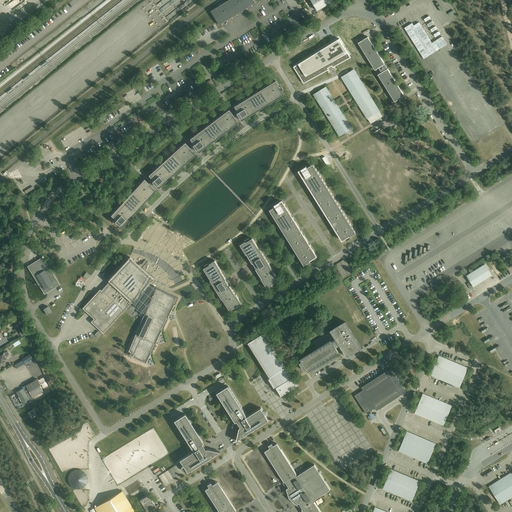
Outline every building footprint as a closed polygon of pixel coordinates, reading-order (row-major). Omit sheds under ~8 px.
[(228,0),(221,5),(219,6),(210,11),(219,25),(253,3),(251,0),(228,0)] [(332,2),(330,0),(310,0),(318,11),(332,2)] [(368,37),(362,40),(358,43),(375,70),(379,67),(382,72),(378,74),(395,102),(404,96),(368,37)] [(332,66),(349,55),(339,38),(295,66),(304,83),(327,68),(326,66),(330,64),(332,66)] [(354,69),(347,74),(341,77),(367,119),(371,124),(382,116),(379,111),(354,69)] [(222,84),(217,76),(212,79),(217,87),(222,84)] [(215,88),(210,80),(206,83),(211,91),(215,88)] [(275,80),(234,106),(237,112),(236,113),(239,118),(241,120),(243,119),(246,118),(245,116),(247,115),(248,116),(257,110),(259,109),(258,108),(261,106),(261,107),(271,101),(271,102),(273,100),(272,99),(275,98),(275,99),(282,94),(278,87),(279,87),(275,80)] [(326,87),(319,91),(313,94),(339,136),(352,128),(326,87)] [(229,109),(189,139),(193,144),(192,145),(196,150),(198,152),(200,150),(202,149),(201,148),(204,146),(204,147),(213,140),(213,141),(215,139),(214,138),(216,136),(217,137),(226,131),(228,130),(227,128),(229,127),(230,128),(237,123),(232,116),(233,115),(229,109)] [(124,145),(119,136),(115,139),(120,147),(124,145)] [(118,149),(113,140),(108,143),(113,152),(118,149)] [(185,142),(148,175),(153,180),(152,181),(156,186),(156,185),(158,188),(160,186),(162,184),(161,183),(163,181),(164,182),(172,175),(174,173),(173,172),(175,170),(176,171),(184,164),(186,162),(185,161),(187,159),(188,160),(194,155),(189,149),(190,148),(185,142)] [(299,171),(301,174),(300,174),(302,176),(303,175),(304,177),(303,178),(309,187),(309,188),(310,190),(312,189),(313,191),(312,192),(318,201),(317,201),(319,203),(320,203),(322,205),(320,205),(326,215),(327,217),(329,216),(330,219),(329,219),(335,229),(336,231),(337,230),(339,232),(338,233),(342,240),(349,236),(350,237),(356,233),(313,164),(307,167),(306,166),(301,169),(299,171)] [(119,225),(121,227),(123,224),(124,225),(125,223),(124,222),(126,220),(127,221),(134,212),(135,213),(136,211),(135,210),(137,208),(138,209),(145,201),(146,201),(147,199),(146,198),(148,196),(149,197),(155,191),(149,185),(149,184),(144,179),(111,215),(116,220),(114,221),(119,225)] [(284,203),(282,201),(280,202),(279,202),(274,205),(275,206),(270,210),(304,265),(310,261),(310,260),(317,256),(312,249),(311,250),(310,247),(311,246),(310,244),(309,245),(304,235),(302,236),(301,234),(302,233),(301,231),(295,221),(294,222),(292,220),(294,219),(293,217),(292,217),(286,208),(285,208),(284,206),(285,205),(284,203)] [(247,254),(252,263),(253,263),(255,266),(254,266),(255,266),(256,269),(262,278),(261,278),(261,279),(267,288),(273,285),(272,284),(278,280),(272,271),(271,271),(270,269),(272,268),(260,249),(258,250),(257,248),(258,248),(252,238),(246,242),(245,241),(240,245),(246,254),(247,254)] [(49,267),(43,257),(42,257),(43,259),(39,262),(38,260),(27,266),(33,277),(34,276),(39,285),(42,290),(44,294),(60,284),(57,281),(49,267)] [(100,289),(95,294),(82,308),(94,318),(91,322),(94,325),(95,324),(96,325),(96,326),(103,333),(132,302),(144,313),(143,315),(143,316),(140,322),(128,351),(130,352),(129,355),(146,363),(143,361),(148,352),(151,353),(156,343),(153,342),(159,329),(162,331),(168,317),(165,316),(171,303),(174,305),(177,298),(157,288),(155,287),(155,286),(155,287),(148,284),(153,278),(149,274),(147,276),(131,261),(132,259),(130,257),(108,280),(111,283),(103,292),(100,289)] [(344,259),(335,265),(342,277),(352,272),(344,259)] [(204,268),(210,278),(211,277),(212,279),(210,280),(222,299),(224,298),(225,300),(224,301),(230,310),(236,306),(237,307),(242,304),(236,294),(236,295),(235,295),(230,285),(229,285),(229,286),(228,283),(227,282),(227,283),(226,280),(220,270),(221,270),(215,260),(210,264),(204,268)] [(485,264),(466,276),(473,286),(492,275),(485,264)] [(51,312),(48,306),(43,309),(47,315),(51,312)] [(270,306),(260,312),(265,320),(275,315),(270,306)] [(361,347),(352,332),(346,322),(345,322),(331,331),(336,339),(332,341),(331,340),(300,360),(301,361),(299,363),(304,370),(306,369),(307,371),(338,351),(337,350),(341,347),(346,356),(347,356),(346,356),(361,347)] [(248,343),(249,343),(270,377),(281,396),(282,396),(281,395),(297,385),(297,386),(298,386),(292,377),(285,367),(286,367),(265,333),(265,332),(248,343)] [(6,352),(6,351),(3,353),(0,354),(0,363),(0,364),(7,360),(6,357),(8,356),(8,355),(9,354),(7,351),(6,352)] [(33,359),(30,354),(22,359),(25,364),(33,359)] [(439,356),(431,375),(459,387),(467,368),(439,356)] [(391,368),(387,371),(361,387),(363,390),(355,395),(366,413),(375,408),(376,411),(406,392),(391,368)] [(18,396),(23,404),(33,398),(32,397),(43,391),(40,385),(41,385),(37,379),(22,387),(23,389),(17,392),(19,396),(18,396)] [(228,386),(217,393),(235,422),(237,421),(241,427),(239,428),(236,441),(269,420),(261,408),(247,417),(246,415),(228,386)] [(452,406),(423,394),(415,413),(443,425),(452,406)] [(28,412),(31,418),(36,415),(33,409),(28,412)] [(184,414),(173,421),(192,450),(193,451),(179,460),(187,472),(219,452),(206,449),(205,450),(201,444),(203,443),(184,414)] [(407,432),(399,451),(427,463),(435,444),(407,432)] [(297,474),(281,449),(277,443),(273,446),(272,444),(268,446),(270,448),(265,451),(284,482),(285,482),(289,487),(286,489),(289,498),(296,505),(299,503),(302,509),(303,511),(320,511),(314,501),(313,502),(313,501),(330,489),(314,464),(297,476),(296,475),(297,474)] [(164,484),(182,472),(177,464),(158,476),(164,484)] [(420,481),(391,469),(383,489),(411,501),(420,481)] [(84,472),(80,470),(76,470),(71,472),(69,476),(68,480),(69,484),(71,488),(76,490),(80,490),(84,488),(87,484),(88,480),(87,476),(84,472)] [(511,496),(511,471),(489,486),(500,504),(511,496)] [(236,511),(221,488),(217,482),(212,485),(210,483),(207,485),(208,487),(205,490),(218,511),(236,511)] [(134,511),(122,491),(94,508),(97,511),(134,511)] [(140,500),(146,511),(155,506),(148,494),(140,500)]
